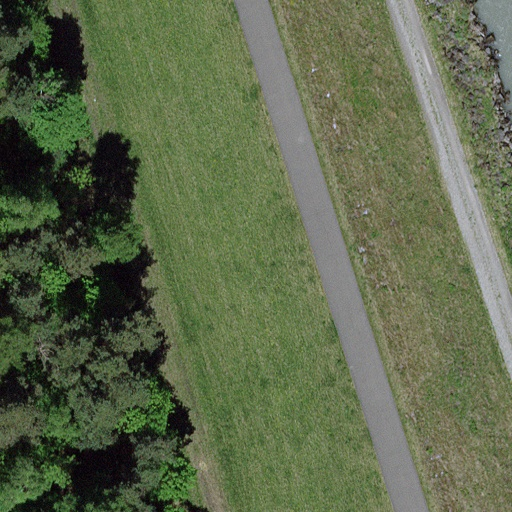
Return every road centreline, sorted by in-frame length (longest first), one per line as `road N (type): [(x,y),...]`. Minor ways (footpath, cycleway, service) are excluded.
road 1 (track): [(250,0),(410,511)]
road 2 (track): [(406,0),(511,345)]
